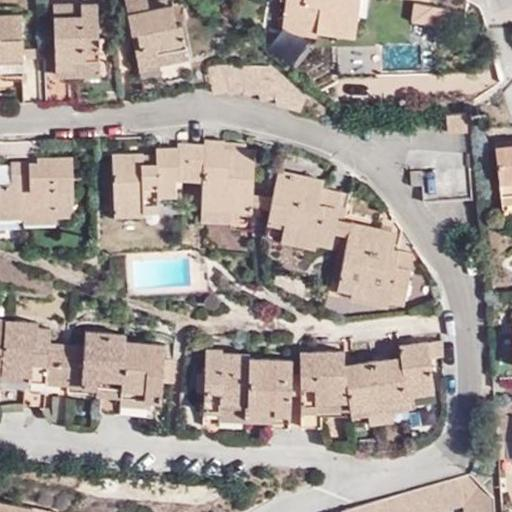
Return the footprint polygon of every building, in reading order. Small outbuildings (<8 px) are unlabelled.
[(123,0),(135,61),(159,57),(157,44),(185,39),(188,52),(194,85),(210,82),(212,90),(230,87),(230,89),(245,87),(246,91),(261,88),(262,96),(277,93),(279,99),(302,105),(308,92),(273,60),(224,60),(208,63),(199,13),(175,17),(172,2),(146,6),(144,0),(123,0)] [(285,0),(281,27),(320,33),(320,26),(353,32),(356,11),(368,13),(370,0),(285,0)] [(73,54),(100,53),(99,1),(53,2),(54,63),(74,62),(73,54)] [(0,65),(0,58),(23,56),(21,13),(0,13),(0,65)] [(157,44),(159,57),(188,52),(185,39),(157,44)] [(55,70),(70,69),(101,68),(100,53),(73,54),(74,62),(54,63),(55,70)] [(0,58),(0,65),(23,65),(23,56),(0,58)] [(70,97),(70,69),(55,70),(23,70),(24,99),(70,97)] [(470,127),(470,112),(450,112),(450,128),(470,127)] [(263,185),(261,163),(261,136),(242,137),(211,138),(211,132),(211,126),(178,126),(178,133),(158,133),(159,140),(161,157),(145,159),(144,142),(113,145),(119,197),(150,193),(151,203),(165,201),(162,178),(188,174),(187,168),(211,167),(211,190),(241,188),(262,188),(263,185)] [(159,140),(144,142),(145,159),(161,157),(159,140)] [(511,140),(498,142),(503,192),(511,190),(511,140)] [(21,179),(13,179),(0,179),(0,218),(76,216),(74,152),(44,153),(44,157),(20,158),(21,179)] [(343,204),(345,192),(346,178),(334,176),(335,168),(320,166),(321,156),(287,153),(286,166),(284,188),(282,199),(298,201),(297,207),(296,225),(321,228),(321,223),(341,225),(343,204)] [(12,158),(13,179),(21,179),(20,158),(12,158)] [(284,188),(286,166),(261,163),(263,185),(284,188)] [(425,201),(475,197),(473,165),(412,169),(413,185),(425,185),(425,201)] [(242,196),(241,188),(211,190),(212,202),(242,202),(242,196)] [(263,195),(262,188),(241,188),(242,196),(263,195)] [(511,190),(503,192),(504,200),(511,199),(511,190)] [(359,206),(360,193),(345,192),(343,204),(359,206)] [(152,212),(151,203),(150,193),(119,197),(122,216),(152,212)] [(382,195),(360,193),(359,206),(353,246),(370,249),(369,254),(368,271),(399,274),(398,271),(415,273),(421,225),(398,222),(399,211),(381,209),(382,195)] [(281,205),(297,207),(298,201),(282,199),(281,205)] [(48,361),(50,346),(51,326),(38,325),(38,320),(0,317),(0,402),(2,376),(2,370),(26,371),(26,377),(25,403),(45,405),(46,380),(64,381),(64,362),(48,361)] [(86,329),(86,348),(83,382),(103,384),(102,391),(101,407),(139,409),(141,395),(162,397),(163,377),(165,359),(166,343),(125,340),(126,332),(86,329)] [(446,337),(429,339),(432,357),(448,354),(446,337)] [(323,424),(324,397),(317,397),(317,388),(350,388),(352,398),(407,391),(407,388),(405,380),(434,376),(432,357),(429,339),(401,343),(402,355),(347,363),(345,350),(301,352),(303,424),(323,424)] [(83,382),(86,348),(50,346),(48,361),(64,362),(64,381),(83,382)] [(208,348),(204,433),(225,434),(224,415),(269,417),(269,425),(290,425),(293,359),(250,357),(250,352),(224,352),(223,349),(208,348)] [(178,360),(165,359),(163,377),(177,378),(178,360)] [(405,380),(407,388),(435,383),(434,376),(405,380)] [(103,384),(83,382),(82,391),(102,391),(103,384)] [(317,397),(324,397),(352,398),(350,388),(317,388),(317,397)] [(407,391),(352,398),(352,407),(408,400),(407,391)] [(511,404),(497,406),(500,438),(511,437),(511,404)] [(225,434),(204,433),(203,444),(225,444),(225,434)] [(495,511),(495,493),(472,470),(343,508),(343,511),(438,511),(465,505),(465,511),(495,511)] [(61,511),(0,499),(0,511),(61,511)]
